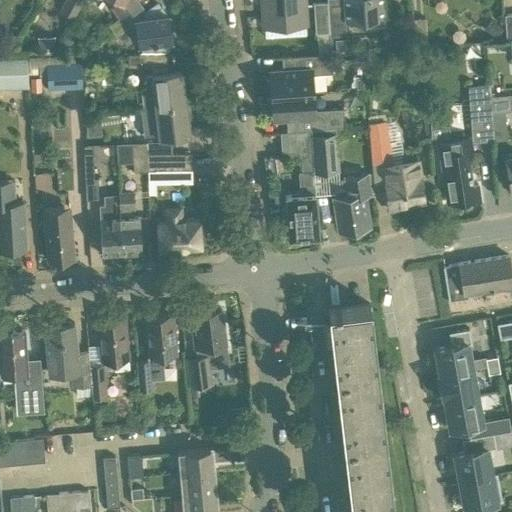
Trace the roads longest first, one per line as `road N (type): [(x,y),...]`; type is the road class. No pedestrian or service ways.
road 1 (residential): [(260,265),(231,0)]
road 2 (residential): [(0,300),(93,295),(260,265)]
road 3 (residential): [(418,511),(384,251)]
road 4 (residential): [(261,511),(270,401),(260,265)]
road 5 (residential): [(384,251),(511,229)]
road 6 (residential): [(260,265),(384,251)]
